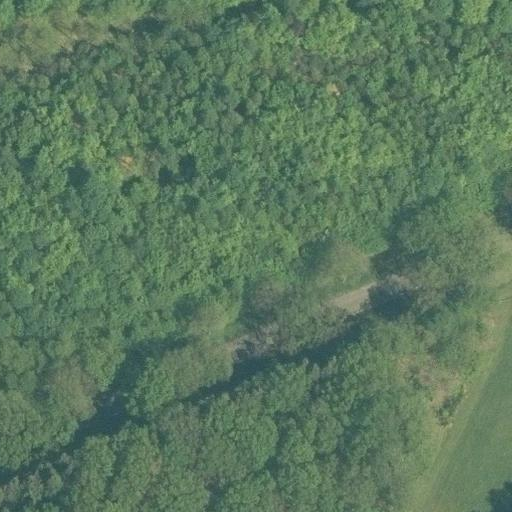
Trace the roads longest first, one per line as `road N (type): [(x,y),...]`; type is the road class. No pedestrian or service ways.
road 1 (track): [(511,97),(446,92),(348,140),(280,125),(258,130),(208,183),(158,172),(133,191),(67,177),(40,183),(0,229)]
road 2 (tertiary): [(0,454),(511,240)]
